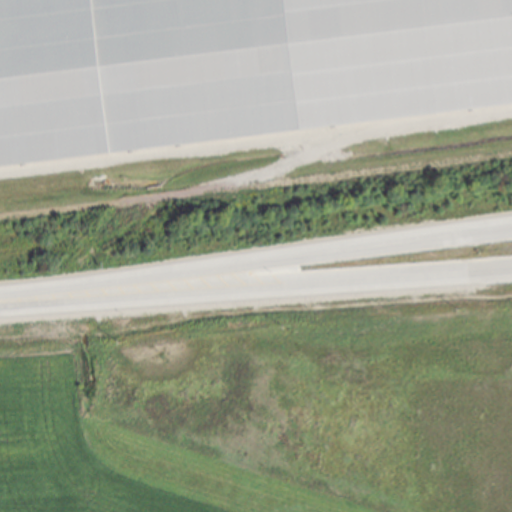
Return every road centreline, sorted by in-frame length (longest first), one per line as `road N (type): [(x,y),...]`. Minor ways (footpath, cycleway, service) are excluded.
road 1 (primary): [(511,230),(264,261),(111,290)]
road 2 (primary): [(111,290),(511,263)]
